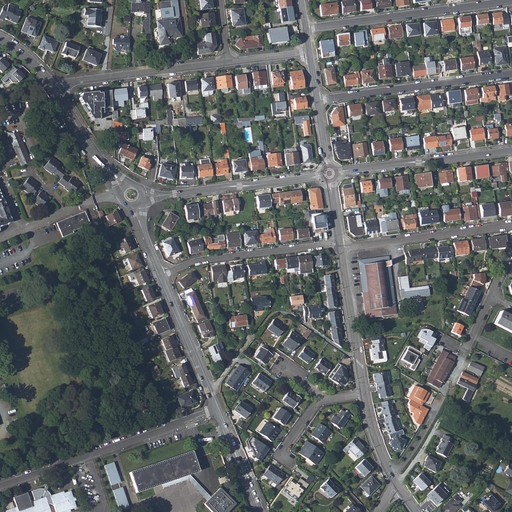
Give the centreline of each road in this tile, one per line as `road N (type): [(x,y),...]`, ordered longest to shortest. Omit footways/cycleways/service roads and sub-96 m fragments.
road 1 (residential): [(511,0),(305,28)]
road 2 (residential): [(316,100),(511,73)]
road 3 (residential): [(143,194),(329,173)]
road 4 (residential): [(329,173),(511,150)]
road 5 (residential): [(339,245),(210,258),(160,275)]
road 6 (residential): [(227,62),(53,86)]
road 7 (residential): [(511,225),(339,245)]
road 8 (residential): [(71,460),(216,410)]
road 9 (residential): [(362,394),(339,245)]
road 10 (residential): [(216,410),(160,275)]
road 11 (residential): [(123,186),(53,86)]
